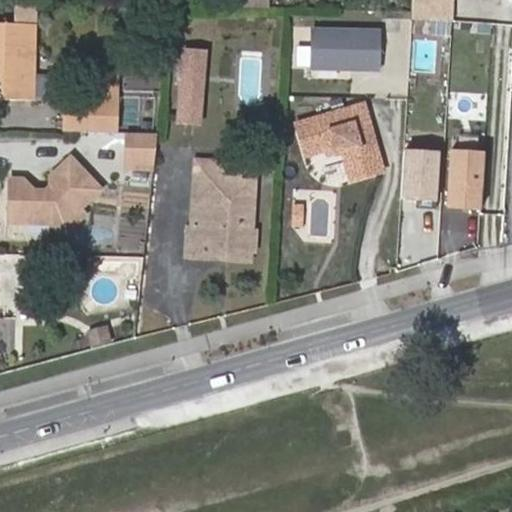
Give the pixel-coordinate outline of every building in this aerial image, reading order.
[(235,0),(235,10),(267,10),(267,0),(235,0)] [(453,0),(410,0),(409,18),(453,21),(453,0)] [(13,23),(36,21),(35,6),(12,7),(13,23)] [(0,26),(0,102),(34,103),(36,27),(0,26)] [(381,29),(310,27),(309,69),(380,71),(381,29)] [(203,126),(208,48),(182,47),(178,124),(203,126)] [(468,95),(469,64),(447,63),(445,94),(468,95)] [(69,102),(67,133),(117,134),(118,69),(92,69),(92,102),(69,102)] [(332,99),(336,114),(365,106),(360,91),(332,99)] [(385,173),(365,106),(336,114),(297,126),(306,156),(326,150),(335,147),(339,156),(345,154),(354,182),(385,173)] [(158,135),(128,134),(127,167),(155,168),(158,135)] [(335,147),(326,150),(329,159),(339,156),(335,147)] [(438,201),(440,149),(403,147),(400,200),(438,201)] [(486,150),(451,148),(447,208),(482,210),(486,150)] [(226,178),(227,165),(197,163),(194,226),(208,227),(211,178),(226,178)] [(258,166),(227,165),(226,178),(211,178),(208,227),(194,226),(190,226),(188,258),(206,259),(207,251),(231,253),(230,261),(253,262),(258,166)] [(47,219),(54,227),(66,239),(89,217),(82,210),(103,191),(80,167),(67,166),(53,179),(52,189),(44,196),(32,193),(26,182),(12,182),(11,225),(31,226),(39,218),(47,219)] [(294,205),(292,225),(302,225),(304,205),(294,205)] [(31,226),(54,227),(47,219),(39,218),(31,226)] [(206,259),(230,261),(231,253),(207,251),(206,259)] [(109,332),(90,337),(93,350),(112,344),(109,332)]
